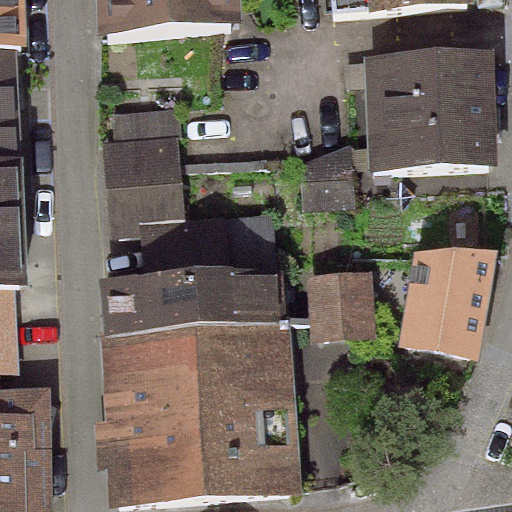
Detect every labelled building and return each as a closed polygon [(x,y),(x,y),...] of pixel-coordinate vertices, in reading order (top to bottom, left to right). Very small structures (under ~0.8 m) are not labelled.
[(20,0),(0,0),(0,65),(22,65),(20,0)] [(245,23),(243,0),(99,0),(101,33),(219,25),(245,23)] [(473,0),(365,0),(367,28),(475,22),(473,0)] [(496,61),(366,65),(370,181),(500,177),(496,61)] [(22,65),(0,65),(0,170),(23,169),(23,117),(22,65)] [(116,145),(104,145),(110,237),(138,235),(138,224),(185,221),(180,138),(185,138),(183,119),(178,119),(115,123),(116,145)] [(353,143),(310,165),(312,206),(354,206),(353,143)] [(23,169),(0,170),(0,297),(8,298),(27,297),(25,233),(23,169)] [(139,247),(140,270),(275,263),(272,216),(185,221),(138,224),(138,235),(139,247)] [(499,251),(416,250),(399,346),(479,362),(499,251)] [(140,270),(104,271),(107,314),(108,339),(278,327),(275,263),(140,270)] [(375,279),(311,283),(316,349),(379,345),(375,279)] [(0,400),(12,400),(8,298),(0,297),(0,400)] [(278,327),(108,339),(114,430),(119,511),(121,511),(305,500),(294,326),(278,327)] [(0,400),(0,511),(55,511),(51,399),(12,400),(0,400)]
